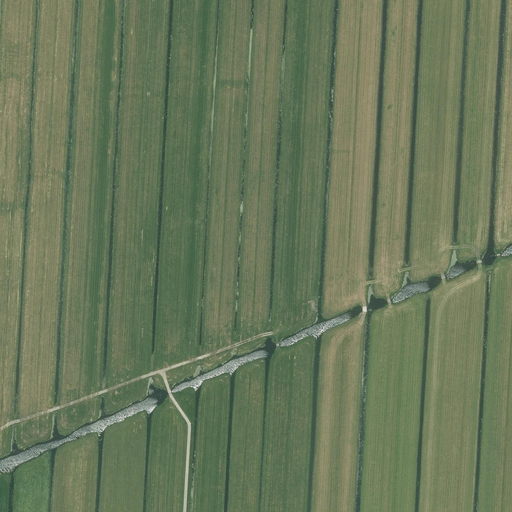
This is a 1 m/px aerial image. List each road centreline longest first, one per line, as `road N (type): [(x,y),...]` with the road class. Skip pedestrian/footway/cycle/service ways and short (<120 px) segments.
road 1 (track): [(0,431),(240,342)]
road 2 (track): [(160,371),(189,423),(183,511)]
